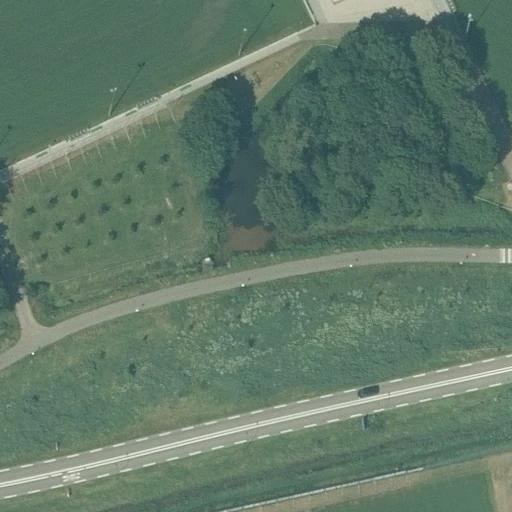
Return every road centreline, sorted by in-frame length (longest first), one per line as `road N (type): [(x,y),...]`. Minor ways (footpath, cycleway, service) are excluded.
road 1 (unclassified): [(511,255),(333,261),(199,288),(102,314),(0,361)]
road 2 (tertiary): [(0,485),(511,367)]
